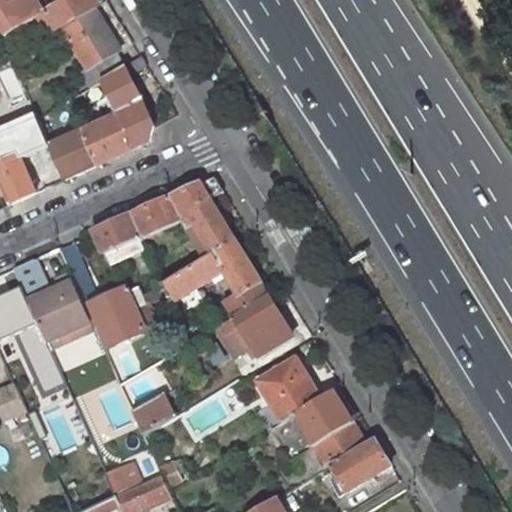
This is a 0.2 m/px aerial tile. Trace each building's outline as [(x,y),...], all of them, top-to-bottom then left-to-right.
[(0,41),(4,39),(38,18),(47,12),(43,6),(39,0),(19,0),(0,12),(0,41)] [(38,18),(45,30),(55,24),(59,31),(96,9),(100,6),(96,0),(67,0),(63,3),(47,12),(38,18)] [(61,0),(53,0),(43,6),(47,12),(63,3),(61,0)] [(96,9),(59,31),(66,43),(71,40),(89,70),(83,73),(92,89),(105,81),(126,67),(117,53),(122,50),(96,9)] [(4,39),(10,52),(45,30),(38,18),(4,39)] [(122,116),(138,149),(153,142),(157,128),(145,103),(131,76),(148,66),(143,58),(126,67),(105,81),(122,116)] [(71,101),(59,108),(64,121),(69,119),(73,127),(48,138),(52,146),(52,148),(66,182),(99,167),(84,134),(85,133),(81,121),(71,101)] [(31,111),(11,119),(17,133),(37,124),(31,111)] [(84,134),(99,167),(138,149),(122,116),(85,133),(84,134)] [(37,124),(17,133),(28,157),(52,146),(48,138),(42,122),(37,124)] [(0,163),(0,180),(11,206),(38,194),(15,141),(2,147),(7,160),(0,163)] [(226,193),(217,179),(135,216),(145,238),(146,239),(187,220),(209,259),(237,242),(213,200),(226,193)] [(142,240),(145,238),(135,216),(98,233),(112,266),(147,250),(142,240)] [(209,259),(165,286),(166,287),(170,296),(174,305),(185,298),(190,306),(193,304),(195,308),(206,301),(198,289),(227,272),(240,293),(226,302),(236,318),(271,297),(237,242),(209,259)] [(73,244),(61,249),(73,274),(87,307),(99,302),(97,297),(73,244)] [(45,333),(52,351),(71,343),(67,334),(79,329),(81,333),(96,326),(87,307),(73,274),(58,281),(59,283),(62,290),(49,295),(46,289),(49,287),(37,261),(16,270),(45,333)] [(49,287),(46,289),(49,295),(62,290),(59,283),(49,287)] [(148,305),(170,296),(166,287),(144,297),(148,305)] [(129,289),(109,298),(99,302),(87,307),(96,326),(97,328),(101,326),(111,348),(149,332),(139,309),(148,305),(144,297),(140,289),(130,293),(129,289)] [(106,293),(97,297),(99,302),(109,298),(106,293)] [(286,321),(271,297),(236,318),(226,325),(232,335),(238,331),(240,335),(241,335),(245,332),(250,341),(246,343),(249,348),(253,346),(261,359),(294,339),(284,322),(286,321)] [(0,302),(0,352),(5,364),(12,361),(9,354),(22,349),(1,303),(0,302)] [(204,321),(187,331),(194,345),(212,334),(204,321)] [(67,334),(71,343),(98,331),(97,328),(96,326),(81,333),(79,329),(67,334)] [(245,332),(241,335),(242,336),(246,343),(250,341),(245,332)] [(50,390),(67,383),(52,351),(45,333),(28,341),(43,375),(46,382),(50,390)] [(242,336),(229,344),(237,357),(250,349),(249,348),(246,343),(242,336)] [(118,354),(126,375),(139,370),(131,349),(118,354)] [(276,408),(285,424),(299,416),(298,415),(322,400),(298,360),(261,383),(276,408)] [(83,373),(93,397),(107,391),(96,367),(83,373)] [(153,379),(127,394),(136,413),(161,397),(153,379)] [(17,386),(0,394),(0,411),(5,422),(29,411),(24,401),(17,386)] [(299,416),(316,446),(355,422),(336,391),(322,400),(298,415),(299,416)] [(161,397),(136,413),(146,437),(153,433),(172,421),(176,419),(165,396),(161,397)] [(32,398),(24,401),(29,411),(36,407),(32,398)] [(279,428),(285,424),(276,408),(269,412),(279,428)] [(29,420),(27,413),(21,416),(24,422),(29,420)] [(172,421),(153,433),(169,459),(182,452),(172,435),(178,432),(172,421)] [(327,463),(365,440),(355,422),(316,446),(311,449),(313,453),(318,449),(327,463)] [(348,494),(392,467),(376,440),(332,466),(348,494)] [(84,487),(66,495),(73,511),(85,511),(118,497),(119,497),(108,474),(99,453),(74,465),(81,479),(84,487)] [(175,464),(161,470),(164,476),(168,486),(183,480),(175,464)] [(125,467),(108,474),(119,497),(135,489),(128,475),(125,467)] [(138,471),(128,475),(135,489),(145,485),(138,471)] [(118,497),(124,511),(141,511),(173,497),(168,486),(164,476),(145,485),(135,489),(119,497),(118,497)] [(81,479),(62,488),(66,495),(84,487),(81,479)] [(286,511),(278,498),(256,511),(286,511)]
